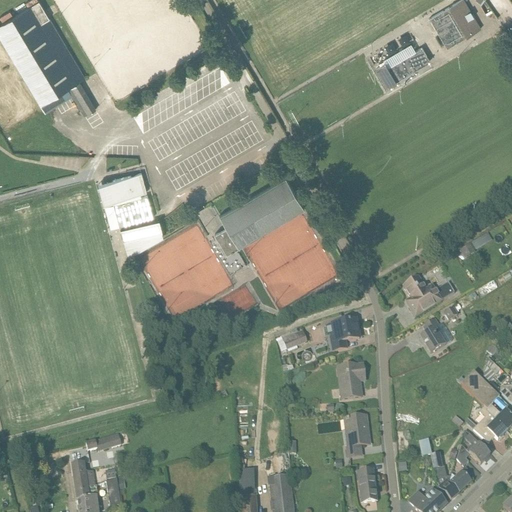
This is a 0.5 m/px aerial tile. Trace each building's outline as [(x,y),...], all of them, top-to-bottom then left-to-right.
[(463,0),(462,0),(429,19),(447,50),(481,30),(463,0)] [(77,84),(56,50),(65,45),(39,2),(0,24),(0,36),(40,106),(77,84)] [(376,70),(388,89),(397,83),(396,82),(430,62),(422,48),(388,68),(386,64),(376,70)] [(79,83),(77,84),(40,106),(42,110),(45,113),(73,97),(85,117),(95,111),(79,83)] [(105,204),(118,200),(140,194),(146,193),(141,174),(99,185),(98,185),(103,204),(105,204)] [(227,255),(304,209),(286,178),(219,217),(226,228),(214,234),(227,255)] [(140,194),(118,200),(119,203),(113,205),(119,227),(153,218),(147,196),(141,197),(140,194)] [(191,218),(197,215),(195,212),(189,216),(190,217),(182,222),(185,227),(193,222),(191,218)] [(159,221),(120,231),(123,242),(162,232),(159,221)] [(475,252),(474,251),(492,241),(488,234),(460,250),(465,258),(475,252)] [(415,318),(441,301),(454,294),(448,284),(435,291),(429,295),(418,278),(403,288),(410,300),(405,303),(415,318)] [(448,321),(457,316),(456,314),(453,309),(444,314),(448,321)] [(430,354),(445,345),(435,329),(438,326),(435,320),(423,327),(426,333),(420,337),(430,354)] [(347,348),(346,342),(359,339),(356,321),(337,324),(339,337),(331,339),(333,351),(347,348)] [(511,328),(506,322),(502,325),(508,333),(511,329),(511,328)] [(286,352),(307,343),(302,331),(282,340),(282,341),(277,343),(281,353),(286,351),(286,352)] [(486,352),(493,357),(498,350),(492,345),(486,352)] [(494,364),(487,358),(483,377),(488,382),(492,379),(486,373),(494,364)] [(338,368),(341,400),(361,398),(359,382),(365,382),(362,365),(338,368)] [(490,407),(499,398),(473,373),(460,385),(484,408),(487,411),(486,411),(490,415),(495,421),(506,432),(511,425),(511,418),(505,412),(501,416),(495,409),(493,411),(490,407)] [(511,389),(508,394),(501,387),(497,391),(504,398),(511,405),(511,389)] [(497,441),(506,432),(495,421),(490,415),(486,411),(487,411),(484,408),(479,413),(486,419),(479,425),(476,428),(467,420),(466,424),(486,442),(488,444),(494,438),(497,441)] [(361,456),(359,446),(369,445),(366,417),(344,420),(347,447),(344,448),(345,458),(361,456)] [(463,424),(455,417),(452,421),(459,428),(463,424)] [(490,456),(469,435),(464,432),(463,437),(471,446),(468,449),(466,451),(461,446),(459,453),(465,460),(470,455),(480,466),(490,456)] [(121,446),(118,435),(85,444),(87,452),(97,450),(98,453),(121,446)] [(422,457),(431,456),(428,440),(419,442),(420,448),(422,457)] [(454,460),(457,452),(451,450),(448,458),(454,460)] [(468,462),(465,460),(459,453),(456,460),(463,468),(468,462)] [(444,467),(441,468),(438,456),(430,457),(436,486),(437,485),(451,500),(459,493),(447,480),(446,477),(444,467)] [(398,472),(407,471),(406,463),(397,464),(398,472)] [(88,488),(94,486),(92,473),(85,474),(83,465),(72,467),(77,501),(89,499),(88,488)] [(471,483),(467,479),(470,475),(465,469),(461,473),(455,478),(451,475),(450,478),(446,477),(447,480),(459,493),(471,483)] [(358,473),(362,504),(376,502),(373,471),(358,473)] [(272,511),(293,511),(289,476),(268,478),(272,511)] [(118,491),(125,489),(123,478),(116,479),(116,480),(118,491)] [(343,487),(351,486),(351,478),(342,479),(343,487)] [(106,483),(110,507),(121,505),(118,491),(116,480),(106,483)] [(98,511),(96,487),(94,487),(94,486),(88,488),(89,499),(77,501),(78,511),(98,511)] [(417,511),(416,511),(438,511),(446,505),(434,492),(425,501),(423,499),(423,498),(423,499),(417,493),(408,502),(417,511)] [(256,511),(256,496),(238,497),(239,511),(256,511)] [(511,511),(511,499),(502,508),(506,511),(511,511)]
